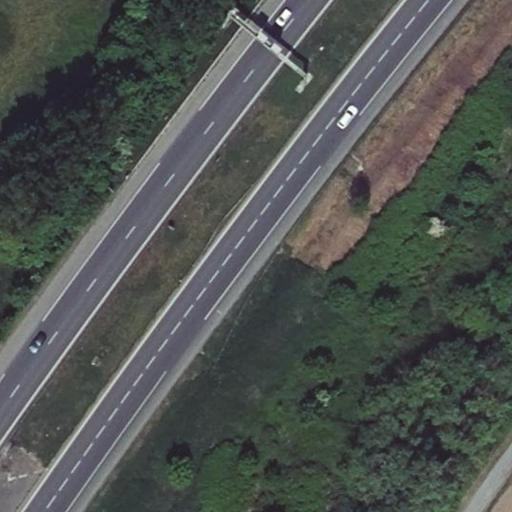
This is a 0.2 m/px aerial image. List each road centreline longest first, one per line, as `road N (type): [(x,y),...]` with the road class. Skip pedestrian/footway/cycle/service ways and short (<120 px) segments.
road 1 (motorway): [(44,511),(429,0)]
road 2 (motorway): [(307,0),(0,413)]
